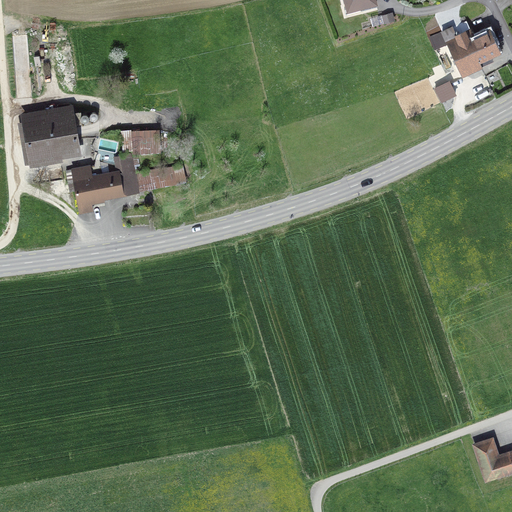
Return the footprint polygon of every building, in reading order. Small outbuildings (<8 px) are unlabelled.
[(359,7),(359,9),(375,5),(374,0),(343,0),(346,11),(359,7)] [(378,24),(392,20),(390,14),(376,18),(378,24)] [(470,31),(466,21),(441,33),(461,76),(480,68),(477,61),(498,51),(489,33),(474,40),(470,31)] [(435,89),(441,101),(456,93),(450,81),(435,89)] [(90,120),(93,121),(96,120),(97,117),(96,114),(93,113),(90,114),(89,117),(89,119),(90,120)] [(58,152),(77,148),(71,115),(24,124),(30,162),(59,157),(58,152)] [(80,121),(83,123),(86,123),(88,120),(88,117),(86,116),(85,115),(81,115),(79,118),(80,121)] [(132,151),(132,154),(157,153),(156,131),(120,132),(121,152),(132,151)] [(117,165),(115,154),(97,150),(95,160),(117,165)] [(129,155),(116,157),(119,173),(101,176),(99,165),(65,172),(69,191),(74,190),(77,202),(180,183),(178,167),(133,176),(131,167),(138,166),(136,158),(130,159),(129,155)] [(485,480),(511,470),(511,451),(497,457),(491,439),(474,445),(485,480)]
